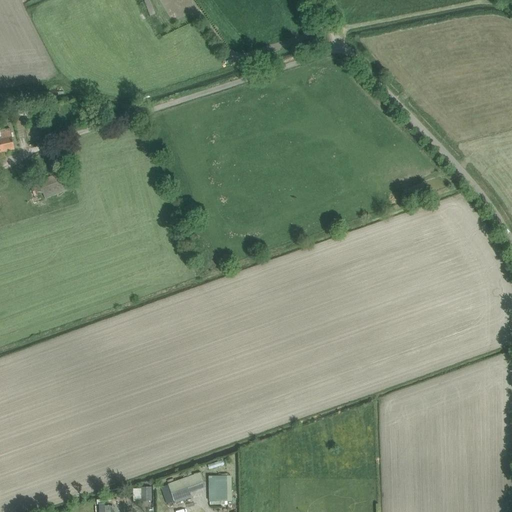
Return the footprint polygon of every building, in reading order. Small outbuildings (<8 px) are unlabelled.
[(15,105),(15,115),(34,116),(34,118),(42,118),(42,112),(29,111),(29,105),(15,105)] [(0,152),(15,149),(13,139),(10,129),(1,131),(2,133),(1,133),(0,130),(0,152)] [(65,172),(31,184),(35,196),(44,193),(46,198),(71,189),(65,172)] [(222,460),(208,465),(209,470),(224,465),(222,460)] [(169,485),(162,488),(167,504),(174,502),(175,504),(191,498),(189,492),(204,486),(200,474),(169,485)] [(231,475),(207,476),(208,502),(231,501),(231,475)] [(142,489),(142,501),(152,500),(152,487),(142,487),(142,489)] [(140,488),(132,488),(132,501),(140,501),(140,488)]
